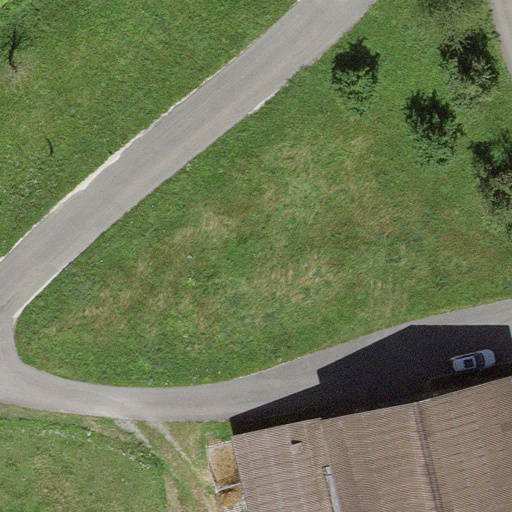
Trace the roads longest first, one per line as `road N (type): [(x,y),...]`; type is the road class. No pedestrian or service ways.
road 1 (track): [(511,314),(189,395),(40,397),(0,385)]
road 2 (unclassified): [(339,0),(87,202),(0,290)]
